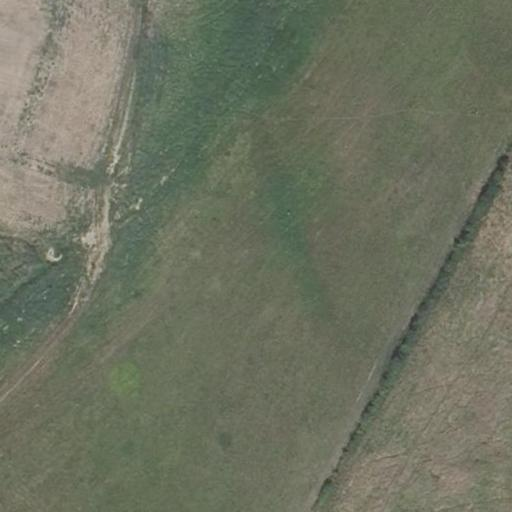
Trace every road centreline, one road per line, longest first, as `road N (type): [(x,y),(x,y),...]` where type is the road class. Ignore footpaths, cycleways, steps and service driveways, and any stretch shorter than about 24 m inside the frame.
road 1 (track): [(0,399),(50,336),(116,192)]
road 2 (track): [(150,0),(116,192)]
